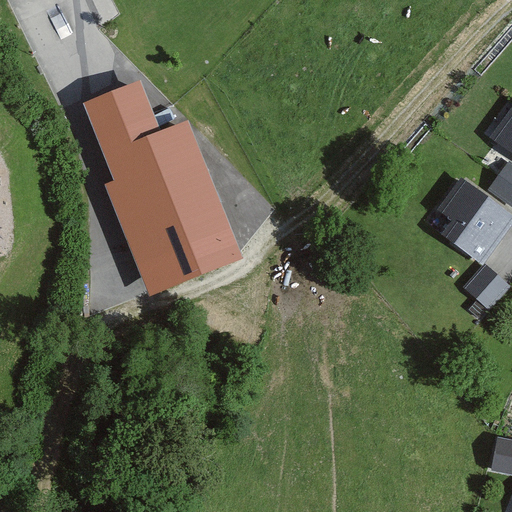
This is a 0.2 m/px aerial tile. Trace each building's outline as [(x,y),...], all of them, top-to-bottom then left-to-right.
[(140,88),(84,110),(114,187),(105,191),(149,302),(243,265),(188,128),(160,139),(140,88)] [(511,112),(490,141),(511,157),(511,112)] [(511,165),(508,163),(487,191),(511,208),(511,165)] [(482,270),(511,229),(511,217),(461,181),(437,214),(453,225),(442,240),(482,270)] [(509,288),(484,266),(463,289),(477,302),(468,312),(479,322),(509,288)] [(511,441),(498,439),(491,473),(511,476),(511,441)]
